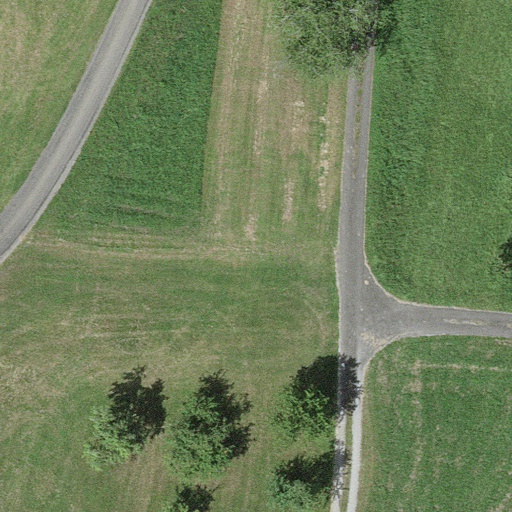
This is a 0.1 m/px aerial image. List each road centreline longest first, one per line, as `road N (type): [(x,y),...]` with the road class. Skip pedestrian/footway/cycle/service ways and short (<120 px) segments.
road 1 (track): [(334,511),(345,468),(346,312),(511,326)]
road 2 (track): [(346,312),(363,0)]
road 3 (track): [(128,0),(18,208),(0,227)]
